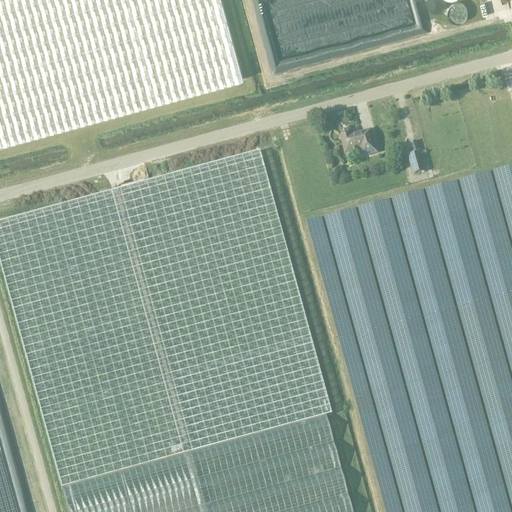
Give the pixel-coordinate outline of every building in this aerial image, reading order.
[(0,0),(0,145),(243,79),(221,0),(0,0)] [(341,135),(341,137),(341,139),(345,152),(352,151),(354,152),(361,149),(363,156),(376,153),(370,131),(350,136),(349,135),(348,133),(346,133),(344,133),(342,134),(341,135)] [(0,263),(62,490),(326,417),(332,416),(260,152),(0,223),(0,263)] [(410,156),(415,174),(425,172),(420,153),(410,156)] [(352,511),(326,417),(62,490),(67,511),(352,511)]
